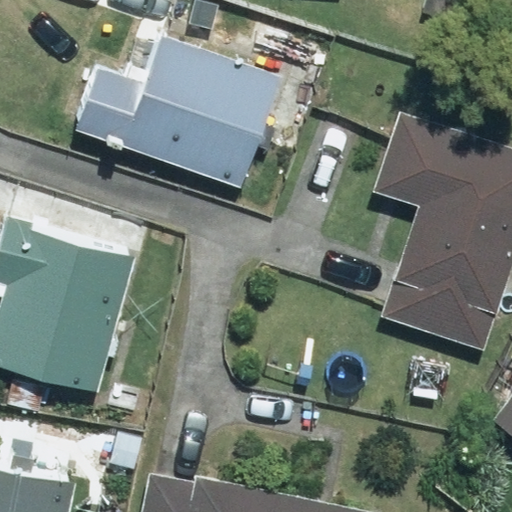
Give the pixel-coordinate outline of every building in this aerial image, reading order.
[(288,62),(166,18),(150,62),(106,46),(82,112),(248,172),(288,62)] [(386,304),(489,338),(511,269),(511,128),(408,94),(382,172),(425,186),(386,304)] [(0,346),(104,375),(141,239),(12,204),(0,247),(0,264),(17,269),(0,332),(0,346)] [(511,387),(499,405),(511,414),(511,387)] [(0,511),(70,511),(81,468),(0,449),(0,511)] [(382,511),(384,503),(160,458),(148,511),(382,511)]
